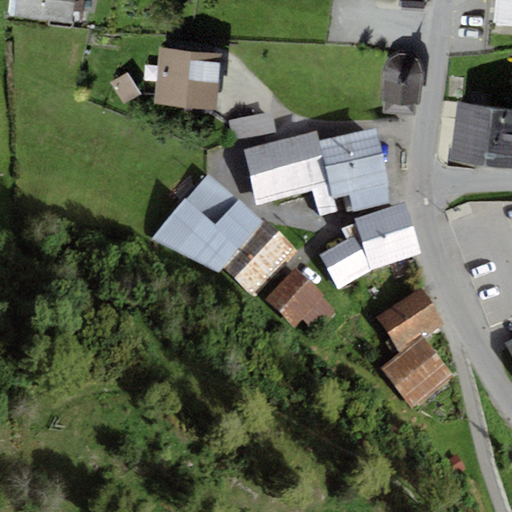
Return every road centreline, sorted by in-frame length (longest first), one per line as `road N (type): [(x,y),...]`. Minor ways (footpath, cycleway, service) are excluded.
road 1 (residential): [(511,401),(450,292),(424,184)]
road 2 (residential): [(424,184),(444,0)]
